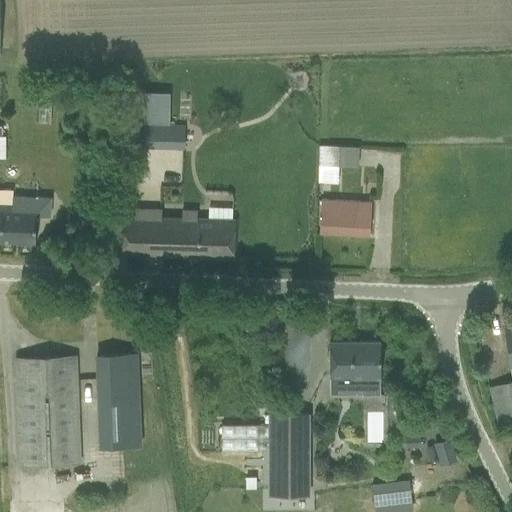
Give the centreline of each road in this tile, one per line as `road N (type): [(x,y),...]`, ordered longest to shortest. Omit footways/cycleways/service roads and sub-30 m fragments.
road 1 (unclassified): [(440,295),(0,274)]
road 2 (unclassified): [(511,509),(455,390),(440,295)]
